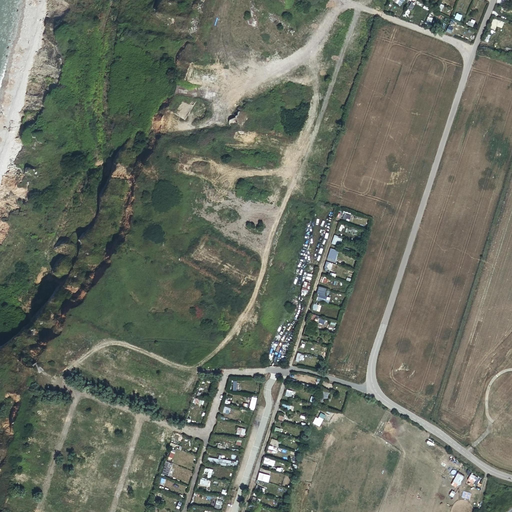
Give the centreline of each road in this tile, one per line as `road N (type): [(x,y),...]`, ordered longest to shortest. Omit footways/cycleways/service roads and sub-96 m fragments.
road 1 (unclassified): [(472,51),(370,374),(380,397),(511,478)]
road 2 (track): [(251,309),(315,95),(304,55)]
road 3 (track): [(224,372),(191,373),(101,341),(89,349),(91,366),(156,388)]
road 4 (track): [(237,91),(304,55),(348,3)]
road 5 (unclassified): [(472,51),(340,0)]
